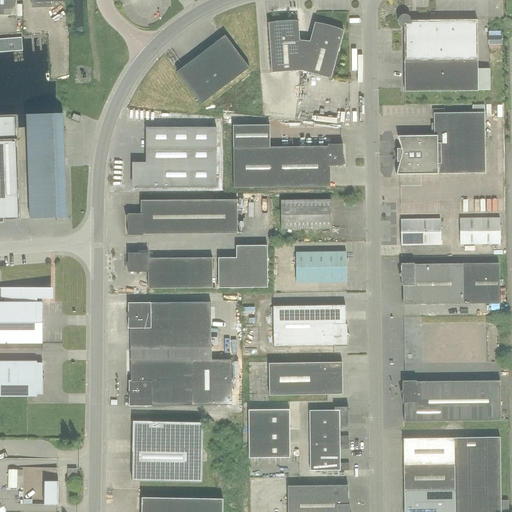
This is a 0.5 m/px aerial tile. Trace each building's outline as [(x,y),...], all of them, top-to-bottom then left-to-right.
[(0,0),(0,15),(17,15),(16,0),(0,0)] [(478,69),(477,20),(410,20),(410,17),(409,16),(408,15),(407,15),(405,14),(404,14),(402,15),(401,16),(400,17),(399,18),(398,20),(398,21),(398,23),(399,24),(400,26),(401,27),(404,27),(405,92),(478,91),(478,90),(490,90),(490,69),(478,69)] [(304,50),(305,41),(300,40),(298,21),(296,24),(271,26),(269,23),(268,23),(272,73),(292,71),(290,51),(304,50)] [(331,79),(344,30),(343,30),(341,33),(316,26),(315,23),(310,41),(305,41),(304,50),(290,51),(292,71),(302,71),(331,79)] [(237,51),(225,35),(201,53),(225,86),(249,68),(237,51)] [(502,35),(489,35),(489,44),(502,44),(502,35)] [(225,86),(201,53),(177,72),(189,88),(201,104),(225,86)] [(484,112),(483,112),(483,105),(453,105),(453,113),(434,113),(434,135),(398,136),(402,151),(396,175),(485,173),(484,112)] [(66,217),(63,113),(26,115),(30,219),(66,217)] [(20,219),(17,126),(17,115),(0,115),(0,222),(4,222),(4,220),(20,219)] [(346,165),(343,156),(343,145),(328,145),(328,146),(270,147),(270,125),(233,125),(234,188),(330,186),(330,166),(339,166),(346,165)] [(216,188),(216,147),(216,127),(146,127),(146,147),(146,162),(134,162),(134,188),(216,188)] [(237,200),(141,200),(141,214),(132,214),(125,215),(128,225),(128,235),(143,235),(143,234),(237,234),(237,200)] [(332,228),(331,200),(281,201),(281,229),(332,228)] [(460,219),(460,245),(500,244),(500,218),(460,219)] [(441,245),(441,219),(401,220),(401,246),(441,245)] [(269,287),(268,245),(237,246),(237,258),(219,258),(220,288),(269,287)] [(346,252),(296,253),(297,283),(347,282),(346,252)] [(212,258),(148,258),(148,253),(128,253),(128,272),(148,272),(148,288),(213,288),(212,258)] [(499,263),(415,264),(415,263),(401,264),(401,272),(399,275),(402,277),(402,286),(403,286),(403,305),(500,304),(499,263)] [(0,343),(42,343),(42,302),(37,302),(37,299),(46,299),(46,298),(51,298),(51,288),(46,288),(0,287),(0,298),(6,298),(6,302),(0,302),(0,343)] [(212,302),(171,302),(128,303),(129,328),(131,328),(131,348),(212,348),(212,302)] [(347,333),(347,324),(346,324),(346,305),(273,306),(274,347),(334,346),(348,346),(347,337),(349,335),(347,333)] [(129,381),(129,406),(192,406),(231,405),(231,360),(212,360),(212,348),(131,348),(131,361),(131,381),(129,381)] [(41,378),(43,378),(43,363),(0,362),(0,394),(28,394),(28,392),(41,392),(41,378)] [(343,394),(342,362),(269,363),(269,396),(343,394)] [(501,421),(500,381),(417,382),(417,381),(403,381),(403,390),(401,392),(403,394),(403,403),(404,403),(404,422),(501,421)] [(335,407),(335,410),(310,411),(310,430),(340,429),(341,429),(343,427),(349,427),(349,407),(335,407)] [(249,410),(249,430),(290,430),(290,410),(249,410)] [(203,423),(133,421),(132,481),(202,482),(203,423)] [(349,443),(349,436),(340,436),(340,429),(310,430),(310,443),(349,443)] [(290,443),(290,430),(249,430),(249,444),(290,443)] [(501,511),(500,437),(456,438),(457,465),(457,491),(457,511),(501,511)] [(457,465),(456,438),(404,439),(404,465),(457,465)] [(290,458),(290,443),(249,444),(249,458),(290,458)] [(340,449),(349,449),(349,443),(310,443),(310,457),(340,456),(340,449)] [(349,471),(349,463),(340,463),(340,456),(310,457),(310,471),(340,470),(340,471),(349,471)] [(457,491),(457,465),(404,465),(404,492),(457,491)] [(45,481),(45,505),(57,505),(57,482),(45,481)] [(350,511),(350,504),(348,504),(348,486),(286,486),(286,511),(350,511)] [(457,511),(457,491),(404,492),(404,511),(457,511)] [(222,511),(223,499),(142,498),(141,511),(222,511)]
